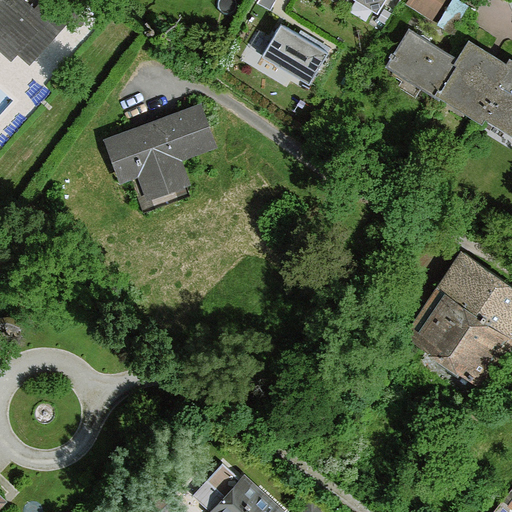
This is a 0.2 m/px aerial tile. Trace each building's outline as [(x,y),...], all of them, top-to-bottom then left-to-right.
[(0,0),(0,49),(13,62),(20,53),(13,46),(30,27),(0,0)] [(21,0),(0,0),(30,27),(13,46),(20,53),(25,57),(51,27),(35,12),(21,0)] [(45,0),(35,12),(51,27),(57,32),(85,1),(83,0),(45,0)] [(276,0),(259,0),(258,3),(271,10),(276,0)] [(361,0),(378,10),(383,0),(361,0)] [(442,0),(407,0),(406,3),(432,18),(442,0)] [(466,4),(459,0),(450,0),(438,22),(451,30),(466,4)] [(328,54),(282,26),(263,57),(309,85),(328,54)] [(443,92),(462,61),(411,29),(388,65),(439,97),(443,92)] [(481,116),(484,111),(510,69),(472,45),(462,61),(443,92),(481,116)] [(511,128),(511,64),(510,69),(484,111),(511,128)] [(198,109),(111,141),(125,176),(130,174),(141,170),(146,181),(181,168),(177,157),(211,144),(198,109)] [(190,191),(181,168),(146,181),(141,170),(130,174),(143,209),(190,191)] [(511,285),(465,253),(440,290),(482,319),(474,331),(502,350),(511,336),(511,285)] [(430,305),(435,297),(414,282),(404,296),(416,304),(423,301),(430,305)] [(480,384),(502,350),(474,331),(482,319),(440,290),(435,297),(430,305),(410,335),(480,384)] [(229,498),(244,482),(224,464),(209,480),(210,481),(229,498)] [(216,511),(215,511),(279,511),(245,480),(244,482),(229,498),(216,511)] [(229,498),(210,481),(197,494),(216,511),(229,498)] [(323,511),(313,503),(303,511),(323,511)]
